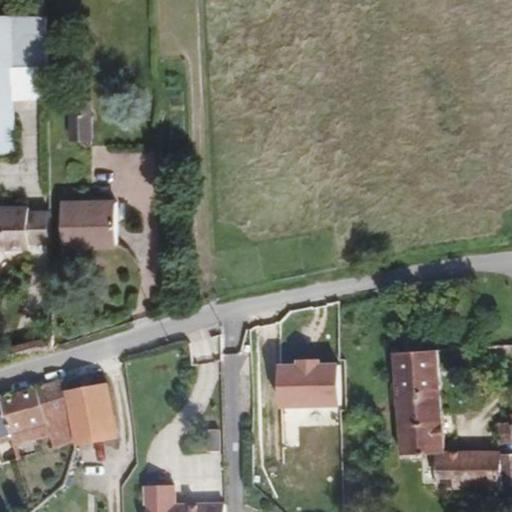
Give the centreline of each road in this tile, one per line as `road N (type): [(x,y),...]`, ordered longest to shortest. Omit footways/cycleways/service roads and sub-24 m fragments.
road 1 (residential): [(0,371),(257,301),(409,267),(511,256)]
road 2 (unknown): [(112,142),(133,183),(110,340)]
